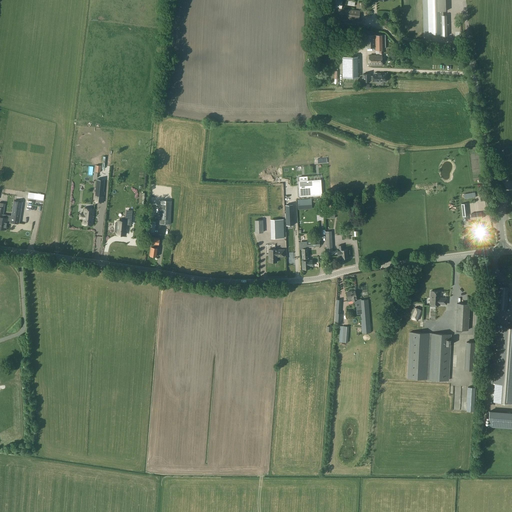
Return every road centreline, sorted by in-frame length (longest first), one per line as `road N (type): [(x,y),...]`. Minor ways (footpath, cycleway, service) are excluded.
road 1 (unclassified): [(502,251),(235,284),(0,248)]
road 2 (unknown): [(492,252),(480,425)]
